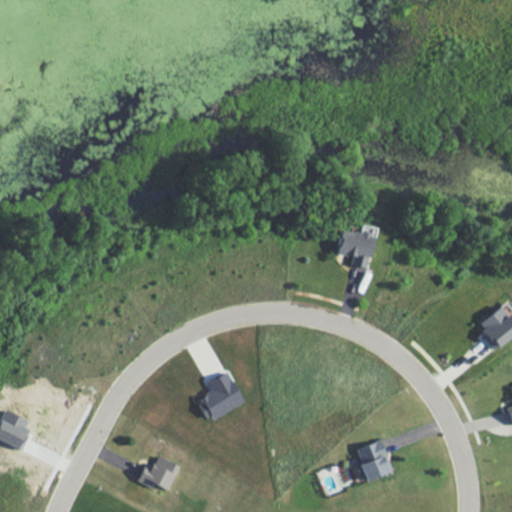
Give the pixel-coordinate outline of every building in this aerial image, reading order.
[(363,268),(374,227),(359,223),(357,233),(339,228),(332,252),(349,257),(347,264),(363,268)] [(473,324),(492,348),(511,331),(511,325),(496,305),(473,324)] [(244,401),(226,370),(206,382),(211,390),(195,399),(207,421),(244,401)] [(511,386),(505,389),(511,404),(502,407),(508,425),(511,423),(511,386)] [(26,420),(2,409),(0,412),(0,441),(18,450),(28,430),(22,427),(26,420)] [(352,449),(365,480),(390,470),(378,439),(352,449)] [(143,463),(137,476),(166,489),(177,465),(156,455),(150,467),(143,463)]
